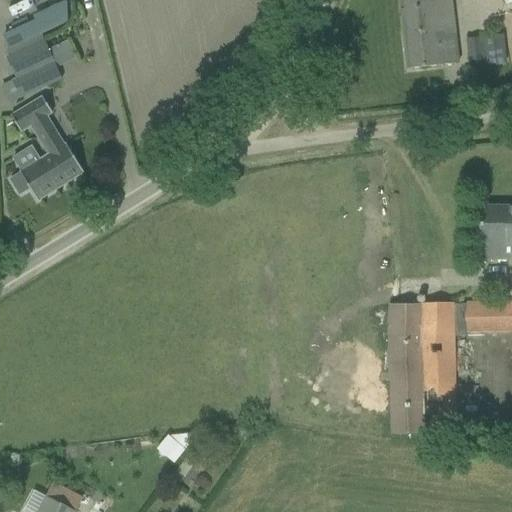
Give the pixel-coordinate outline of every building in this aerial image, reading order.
[(399,0),(409,70),(459,64),(450,0),(399,0)] [(35,23),(5,36),(10,46),(7,47),(11,55),(6,58),(17,80),(14,81),(21,98),(21,99),(62,80),(35,23)] [(467,39),(470,63),(493,61),(492,48),(484,49),(483,37),(467,39)] [(47,117),(52,114),(43,98),(11,117),(21,133),(31,127),(49,156),(41,161),(32,146),(11,159),(20,174),(21,174),(10,181),(20,196),(30,190),(38,202),(84,173),(66,145),(64,146),(47,117)] [(481,261),(511,261),(511,207),(482,207),(481,261)] [(511,300),(466,300),(466,333),(511,333),(511,300)] [(392,436),(456,434),(454,337),(453,305),(390,307),(392,436)] [(488,348),(489,360),(508,359),(507,346),(488,348)] [(161,448),(159,451),(176,464),(182,456),(197,436),(186,434),(168,437),(161,448)] [(169,481),(178,488),(194,467),(185,460),(169,481)] [(72,507),(78,496),(57,483),(51,495),(72,507)] [(73,511),(47,498),(39,511),(73,511)]
